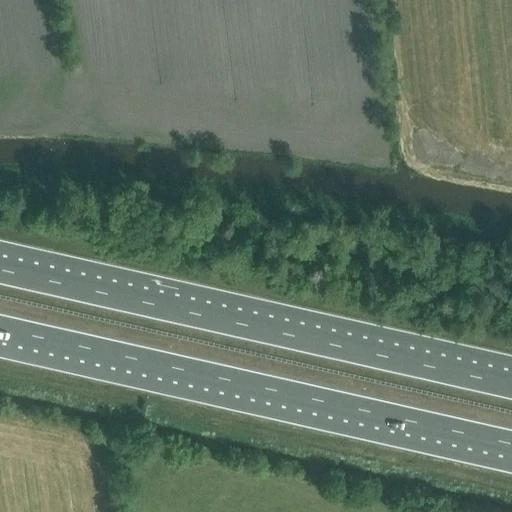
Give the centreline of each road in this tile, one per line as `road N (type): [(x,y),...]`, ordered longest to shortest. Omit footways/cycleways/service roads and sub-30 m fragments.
road 1 (trunk): [(0,330),(511,445)]
road 2 (trunk): [(511,387),(0,272)]
